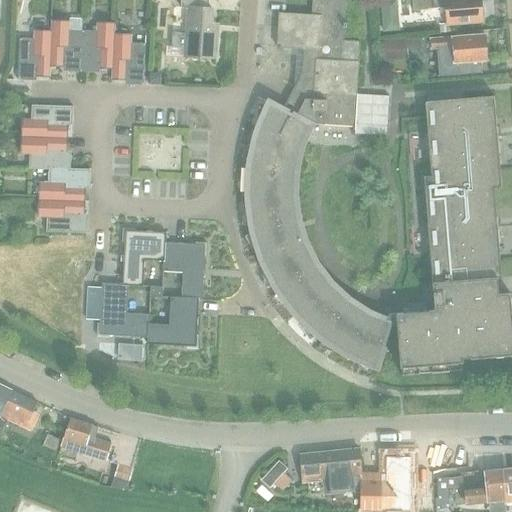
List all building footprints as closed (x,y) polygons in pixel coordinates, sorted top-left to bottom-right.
[(216,58),(218,31),(211,31),(213,9),(208,9),(208,0),(181,0),(181,7),(188,7),(187,33),(173,32),(172,46),(186,47),(185,56),(216,58)] [(386,320),(386,319),(369,312),(349,299),(331,282),(316,263),(305,242),(298,218),(295,194),(296,170),(302,146),(311,123),(325,124),(353,126),(353,130),(354,130),(356,96),(359,62),(358,62),(360,41),(343,40),(346,0),(312,0),(312,15),(279,13),(277,47),(303,48),(301,74),(283,108),(268,101),(266,105),(267,105),(257,128),(254,136),(255,136),(249,160),(249,159),(248,168),(247,192),(246,192),(247,200),(251,225),(250,225),(252,233),(260,256),(259,256),(262,264),(263,264),(274,285),(273,286),(278,293),(278,292),(293,312),(292,312),(298,318),(316,334),(316,335),(323,340),(343,353),(350,357),(351,357),(373,366),(373,367),(378,368),(391,326),(386,320)] [(395,0),(381,0),(380,0),(380,12),(396,11),(395,0)] [(448,23),(482,21),(480,0),(412,0),(413,10),(428,9),(428,7),(447,6),(448,23)] [(50,65),(51,65),(67,66),(67,71),(81,72),(83,31),(69,30),(70,22),(51,21),(51,32),(52,32),(50,65)] [(115,33),(115,22),(114,22),(114,24),(97,23),(96,31),(83,31),(81,72),(95,72),(95,67),(112,68),(112,66),(114,33),(115,33)] [(50,65),(52,32),(51,32),(34,31),(33,39),(19,39),(18,80),(32,80),(32,75),(50,76),(51,65),(50,65)] [(132,34),(115,33),(114,33),(112,66),(112,68),(112,77),(130,78),(129,83),(144,84),(145,42),(131,42),(132,34)] [(486,35),(432,39),(433,49),(437,48),(440,76),(479,73),(478,61),(488,60),(486,35)] [(392,42),(379,43),(380,61),(393,61),(392,42)] [(149,73),(149,85),(161,86),(161,74),(149,73)] [(354,130),(354,133),(386,135),(389,98),(356,96),(354,130)] [(492,96),(423,102),(429,176),(422,177),(434,312),(389,315),(387,320),(392,322),(391,325),(396,324),(399,368),(462,363),(461,358),(469,357),(469,359),(511,355),(511,331),(509,293),(497,294),(496,279),(500,278),(493,188),(500,188),(492,96)] [(23,119),(22,137),(67,139),(67,121),(73,121),(73,107),(32,105),(31,119),(23,119)] [(30,155),(29,168),(90,171),(90,170),(70,169),(71,156),(66,155),(67,139),(22,137),(21,154),(30,155)] [(40,182),(40,200),(84,202),(84,184),(90,184),(90,171),(29,168),(29,169),(49,170),(48,182),(40,182)] [(84,202),(40,200),(39,217),(47,218),(46,232),(88,233),(88,218),(83,218),(84,202)] [(129,285),(129,286),(143,286),(144,260),(163,261),(164,261),(165,243),(166,233),(125,230),(122,284),(122,285),(129,285)] [(164,261),(163,261),(163,271),(183,272),(181,297),(181,298),(198,299),(198,300),(202,300),(205,245),(165,243),(164,261)] [(149,323),(149,324),(150,314),(127,313),(129,286),(129,285),(122,285),(122,284),(102,283),(99,335),(147,337),(148,337),(149,323)] [(148,337),(147,337),(147,344),(196,346),(198,300),(198,299),(181,298),(181,297),(170,297),(169,324),(149,324),(149,323),(148,337)] [(131,343),(129,359),(142,360),(143,344),(131,343)] [(0,384),(0,415),(12,390),(0,384)] [(12,390),(0,415),(25,428),(31,431),(37,418),(32,415),(37,403),(12,390)] [(94,439),(98,427),(92,426),(93,425),(70,418),(61,446),(84,453),(105,460),(110,444),(94,439)] [(48,436),(44,447),(56,452),(60,441),(48,436)] [(361,474),(359,450),(301,455),(303,483),(321,481),(321,491),(356,488),(356,492),(362,492),(362,510),(364,510),(361,474)] [(386,474),(361,474),(364,510),(410,510),(410,457),(386,456),(386,474)] [(278,462),(261,481),(269,489),(287,469),(278,462)] [(117,465),(113,478),(127,482),(131,469),(117,465)] [(507,503),(511,502),(511,468),(503,469),(507,503)] [(476,486),(463,487),(464,505),(482,503),(488,502),(488,511),(505,511),(504,501),(506,500),(506,503),(507,503),(503,469),(485,471),(486,485),(476,486)] [(448,488),(462,488),(461,474),(447,476),(437,476),(437,498),(449,497),(448,488)] [(39,511),(42,505),(23,499),(19,511),(39,511)]
